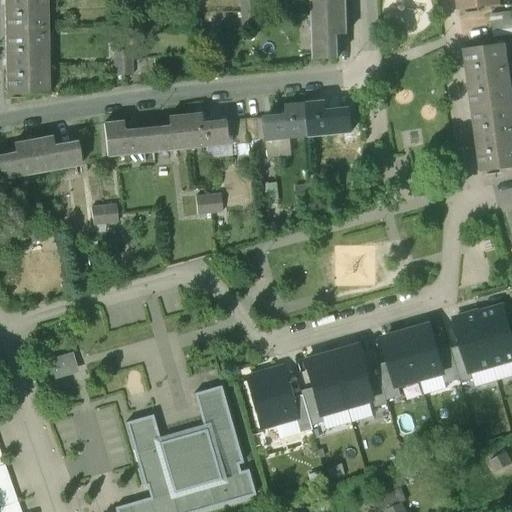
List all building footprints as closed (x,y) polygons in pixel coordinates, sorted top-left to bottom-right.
[(45,0),(4,0),(5,32),(46,31),(45,0)] [(335,0),(312,0),(313,19),(346,17),(345,0),(336,0),(335,0)] [(497,0),(457,0),(459,10),(499,6),(497,0)] [(259,26),(259,1),(241,1),(241,26),(259,26)] [(511,12),(491,15),(493,26),(511,23),(511,12)] [(346,17),(313,19),(315,60),(338,59),(337,35),(346,35),(346,17)] [(511,23),(493,26),(494,38),(511,35),(511,23)] [(46,31),(5,32),(6,94),(47,93),(46,31)] [(511,100),(505,45),(464,50),(473,111),(511,105),(511,100)] [(131,52),(113,52),(114,77),(132,76),(131,52)] [(325,102),(305,104),(309,137),(352,133),(349,110),(326,112),(325,102)] [(305,104),(287,106),(288,116),(264,118),(267,141),(309,137),(305,104)] [(511,105),(473,111),(481,172),(511,167),(511,105)] [(203,114),(185,116),(189,149),(230,145),(227,121),(204,124),(203,114)] [(169,127),(146,130),(149,153),(189,149),(185,116),(168,118),(169,127)] [(246,120),(233,122),(236,145),(248,144),(246,120)] [(146,130),(123,132),(121,123),(103,125),(106,157),(149,153),(146,130)] [(52,147),(51,138),(32,141),(38,173),(80,165),(75,142),(52,147)] [(32,141),(13,145),(15,154),(0,156),(0,180),(38,173),(32,141)] [(319,185),(308,187),(309,204),(321,203),(319,185)] [(308,187),(295,188),(296,205),(309,204),(308,187)] [(219,195),(208,196),(210,213),(221,212),(219,195)] [(208,196),(195,197),(197,215),(210,213),(208,196)] [(117,223),(115,205),(91,208),(93,226),(117,223)] [(35,224),(23,225),(25,244),(37,242),(35,224)] [(478,314),(493,366),(511,360),(511,339),(510,332),(502,307),(479,314),(478,314)] [(478,312),(454,319),(462,346),(470,373),(471,372),(493,366),(478,314),(479,314),(478,312)] [(429,326),(406,333),(420,380),(441,373),(443,373),(436,349),(429,326)] [(420,380),(406,333),(383,339),(389,362),(396,387),(398,386),(420,380)] [(449,345),(436,349),(443,373),(441,373),(444,384),(459,380),(450,349),(449,345)] [(331,354),(347,408),(373,400),(366,373),(358,346),(331,354)] [(470,373),(462,346),(450,349),(459,380),(460,383),(473,380),(471,372),(470,373)] [(53,379),(78,372),(72,351),(47,358),(53,379)] [(331,354),(304,361),(312,389),(319,416),(321,415),(347,408),(331,354)] [(396,387),(389,362),(376,366),(377,370),(386,400),(401,396),(398,386),(396,387)] [(281,369),(247,378),(261,428),(294,419),(295,419),(290,399),(281,369)] [(377,370),(366,373),(373,400),(375,408),(387,404),(386,400),(377,370)] [(114,508),(115,511),(196,511),(254,496),(247,470),(239,472),(237,465),(242,463),(220,386),(193,394),(203,431),(160,443),(152,415),(125,423),(143,487),(146,487),(149,498),(114,508)] [(319,416),(312,389),(300,392),(301,396),(310,426),(323,423),(321,415),(319,416)] [(295,419),(294,419),(299,434),(311,430),(310,426),(301,396),(290,399),(295,419)] [(505,453),(497,457),(503,469),(511,465),(505,453)] [(19,511),(0,455),(0,511),(19,511)] [(497,457),(489,461),(496,473),(503,469),(497,457)]
